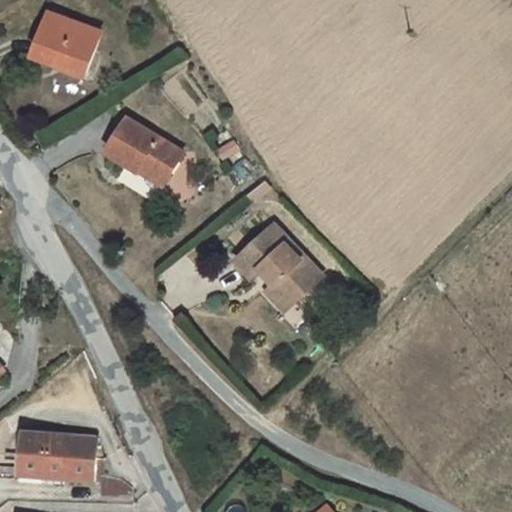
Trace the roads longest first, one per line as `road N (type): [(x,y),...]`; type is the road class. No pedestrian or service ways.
road 1 (residential): [(22,182),(258,427),(299,454),(437,511)]
road 2 (unclassified): [(168,511),(22,182)]
